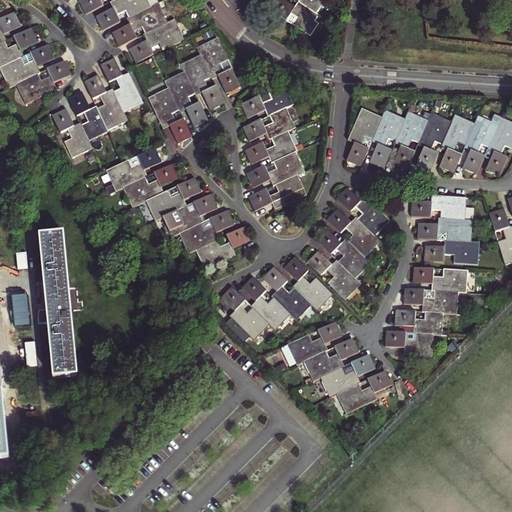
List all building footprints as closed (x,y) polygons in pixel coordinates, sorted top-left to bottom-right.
[(111,0),(113,2),(116,0),(82,0),(79,1),(85,15),(103,6),(99,0),(111,0)] [(102,31),(128,20),(151,8),(147,0),(116,0),(119,7),(96,17),(102,31)] [(319,16),(317,15),(299,3),(295,9),(282,0),(278,0),(271,11),(311,37),(319,25),(316,22),(319,16)] [(294,0),(299,3),(317,15),(325,3),(321,0),(294,0)] [(120,47),(144,36),(167,24),(158,5),(151,8),(128,20),(131,26),(114,34),(120,47)] [(0,44),(0,43),(0,36),(3,35),(21,27),(14,13),(0,20),(0,27),(1,29),(0,29),(0,44)] [(130,50),(137,63),(184,41),(174,21),(167,24),(144,36),(147,42),(130,50)] [(4,42),(0,44),(0,68),(16,61),(13,55),(20,52),(37,43),(30,30),(13,38),(17,45),(8,49),(4,42)] [(227,94),(240,88),(231,71),(224,74),(220,65),(227,61),(217,40),(197,49),(200,56),(209,75),(216,72),(218,77),(227,94)] [(21,59),(16,61),(0,68),(0,70),(9,89),(16,85),(34,77),(31,70),(37,68),(54,59),(48,46),(30,54),(34,61),(25,66),(21,59)] [(16,61),(21,59),(23,58),(20,52),(13,55),(16,61)] [(211,78),(209,75),(200,56),(181,65),(184,73),(192,90),(199,87),(202,93),(210,111),(223,105),(215,87),(207,91),(203,82),(211,78)] [(113,93),(115,96),(124,115),(144,105),(132,79),(125,82),(123,78),(114,60),(101,66),(109,83),(116,80),(121,89),(113,93)] [(38,75),(34,77),(16,85),(26,105),(52,92),(49,86),(54,84),(71,76),(64,62),(47,70),(50,77),(41,81),(38,75)] [(34,77),(38,75),(40,74),(37,68),(31,70),(34,77)] [(209,75),(211,78),(212,80),(218,77),(216,72),(209,75)] [(194,95),(192,90),(184,73),(165,83),(168,90),(176,108),(183,104),(186,110),(194,127),(207,121),(199,104),(191,107),(187,98),(194,95)] [(97,109),(99,113),(107,130),(127,121),(124,115),(115,96),(109,99),(106,94),(98,76),(85,82),(93,100),(100,97),(104,106),(97,109)] [(292,106),(283,86),(268,93),(271,100),(261,104),(258,98),(241,106),(247,119),(265,111),(271,108),(274,115),(286,109),(292,106)] [(192,90),(194,95),(195,96),(202,93),(199,87),(192,90)] [(178,111),(176,108),(168,90),(148,99),(160,125),(167,122),(170,127),(178,144),(191,138),(183,121),(176,124),(172,114),(178,111)] [(112,91),(106,94),(109,99),(115,96),(113,93),(112,91)] [(81,125),(83,129),(89,142),(109,133),(107,130),(99,113),(92,116),(90,111),(81,93),(68,99),(77,116),(83,113),(88,122),(81,125)] [(176,108),(178,111),(179,113),(186,110),(183,104),(176,108)] [(97,107),(90,111),(92,116),(99,113),(97,109),(97,107)] [(271,108),(265,111),(267,118),(270,116),(274,115),(271,108)] [(294,129),(286,109),(274,115),(270,116),(273,124),(263,128),(260,121),(242,129),(248,142),(266,134),(272,132),(275,138),(288,132),(294,129)] [(66,110),(52,116),(60,133),(67,129),(72,138),(64,142),(72,159),(92,149),(89,142),(83,129),(76,132),(74,126),(66,110)] [(406,171),(414,153),(406,150),(411,140),(418,144),(419,140),(426,143),(424,148),(416,166),(429,172),(437,154),(430,151),(434,142),(441,145),(443,141),(450,144),(447,150),(439,168),(452,174),(461,156),(454,153),(458,143),(465,147),(467,142),(473,145),(471,151),(462,170),(476,176),(484,158),(477,154),(481,145),(489,148),(490,145),(496,148),(494,153),(486,170),(500,177),(508,159),(500,156),(504,147),(511,150),(511,149),(511,124),(501,119),(498,127),(478,118),(474,126),(454,117),(451,123),(431,114),(428,122),(408,113),(405,121),(385,112),(382,119),(362,110),(350,136),(356,139),(354,144),(346,162),(360,168),(368,150),(361,147),(365,138),(372,141),(374,137),(380,140),(378,145),(370,164),(382,169),(391,151),(384,148),(388,139),(395,142),(397,137),(403,140),(401,147),(393,165),(406,171)] [(167,122),(160,125),(163,130),(170,127),(167,122)] [(76,132),(83,129),(81,125),(80,124),(74,126),(76,132)] [(297,152),(288,132),(275,138),(271,140),(274,147),(265,151),(262,144),(244,152),(251,165),(268,157),(275,155),(278,161),(295,153),(297,152)] [(272,132),(266,134),(269,140),(271,140),(275,138),(272,132)] [(372,141),(371,143),(374,144),(378,145),(380,140),(374,137),(372,141)] [(395,142),(394,144),(397,145),(401,147),(403,140),(397,137),(395,142)] [(418,144),(417,145),(420,146),(424,148),(426,143),(419,140),(418,144)] [(444,148),(447,150),(450,144),(443,141),(441,145),(441,147),(444,148)] [(467,150),(471,151),(473,145),(467,142),(465,147),(464,148),(467,150)] [(161,163),(155,149),(137,157),(141,165),(131,169),(128,162),(107,171),(116,192),(123,188),(142,180),(139,173),(144,171),(161,163)] [(304,173),(295,153),(278,161),(273,163),(276,170),(267,174),(264,167),(246,175),(252,189),(270,181),(276,178),(279,184),(297,176),(304,173)] [(275,155),(268,157),(271,164),(273,163),(278,161),(275,155)] [(128,162),(131,169),(141,165),(137,157),(128,162)] [(145,179),(142,180),(123,188),(132,208),(147,202),(158,197),(154,190),(160,188),(178,180),(172,166),(154,174),(157,181),(148,185),(145,179)] [(306,196),(297,176),(279,184),(275,186),(278,193),(269,197),(266,191),(248,199),(254,212),(272,204),(277,201),(280,208),(306,196)] [(276,178),(270,181),(273,187),(275,186),(279,184),(276,178)] [(163,194),(158,197),(147,202),(156,222),(163,218),(180,210),(177,204),(184,201),(200,193),(194,180),(163,194)] [(154,190),(158,197),(163,194),(160,188),(154,190)] [(357,221),(360,224),(374,238),(389,222),(370,203),(365,207),(360,203),(347,189),(336,200),(349,213),(355,208),(362,216),(357,221)] [(187,207),(180,210),(163,218),(172,238),(179,234),(197,226),(194,220),(200,217),(217,209),(211,196),(187,207)] [(477,266),(479,244),(470,243),(472,221),(464,221),(466,200),(437,197),(437,204),(431,204),(411,202),(410,217),(430,218),(431,211),(441,211),(441,219),(444,219),(444,227),(438,226),(418,225),(417,240),(437,241),(437,233),(448,234),(447,242),(451,242),(451,248),(444,248),(425,247),(424,262),(443,263),(443,255),(453,256),(453,264),(477,266)] [(365,198),(360,203),(365,207),(370,203),(365,198)] [(498,243),(505,265),(511,263),(511,198),(507,200),(511,215),(511,235),(509,228),(503,210),(488,214),(494,233),(502,231),(505,241),(498,243)] [(177,204),(180,210),(187,207),(184,201),(177,204)] [(277,201),(272,204),(275,210),(280,208),(277,201)] [(348,242),(351,246),(364,259),(379,243),(374,238),(360,224),(355,229),(350,224),(336,210),(326,221),(340,235),(345,229),(353,237),(348,242)] [(203,224),(197,226),(179,234),(189,255),(196,251),(213,243),(210,237),(216,234),(234,226),(228,212),(203,224)] [(194,220),(197,226),(203,224),(200,217),(194,220)] [(355,229),(360,224),(357,221),(355,219),(350,224),(355,229)] [(218,241),(213,243),(196,251),(205,271),(230,259),(226,253),(232,250),(251,242),(245,229),(227,237),(230,244),(221,248),(218,241)] [(337,263),(340,266),(355,280),(370,265),(364,259),(351,246),(346,251),(341,245),(327,232),(316,242),(330,256),(336,250),(343,257),(337,263)] [(64,234),(40,237),(54,379),(78,377),(64,234)] [(213,243),(218,241),(219,241),(216,234),(210,237),(213,243)] [(346,240),(341,245),(346,251),(351,246),(348,242),(346,240)] [(226,253),(230,259),(235,257),(232,250),(226,253)] [(317,252),(307,263),(320,276),(325,271),(333,279),(328,284),(344,301),(360,285),(355,280),(340,266),(336,271),(331,266),(317,252)] [(15,255),(0,256),(0,270),(16,269),(15,255)] [(317,312),(332,296),(315,279),(309,285),(303,278),(308,273),(294,259),(284,269),(298,283),(302,287),(297,292),(311,306),(317,312)] [(335,261),(331,266),(336,271),(340,266),(337,263),(335,261)] [(296,322),(311,306),(297,292),(294,289),(289,295),(282,288),(287,282),(273,268),(263,278),(277,292),(282,298),(277,303),(290,316),(296,322)] [(422,306),(430,307),(430,313),(425,313),(424,321),(414,320),(414,312),(395,311),(394,326),(413,327),(420,328),(419,334),(415,334),(415,342),(404,341),(404,334),(385,332),(385,347),(404,349),(409,349),(408,356),(432,357),(433,335),(440,336),(442,314),(456,315),(458,294),(466,294),(467,272),(444,271),(443,278),(433,278),(433,270),(414,269),(413,284),(432,285),(438,285),(437,292),(434,292),(433,300),(423,299),(424,291),(404,290),(403,305),(422,306)] [(275,331),(290,316),(277,303),(273,299),(268,305),(261,297),(266,292),(252,278),(242,289),(256,302),(260,307),(255,312),(270,326),(275,331)] [(293,288),(294,289),(297,292),(302,287),(298,283),(293,288)] [(254,342),(270,326),(255,312),(252,309),(247,314),(240,307),(245,302),(231,288),(221,298),(234,312),(239,316),(233,321),(254,342)] [(272,298),(273,299),(277,303),(282,298),(277,292),(272,298)] [(251,307),(252,309),(255,312),(260,307),(256,302),(251,307)] [(239,316),(234,312),(229,317),(233,321),(239,316)] [(328,359),(325,352),(321,354),(318,348),(324,345),(342,337),(335,323),(318,331),(321,338),(311,343),(308,335),(287,345),(296,365),(303,362),(312,382),(320,378),(329,398),(336,395),(345,415),(370,403),(367,397),(374,394),(391,386),(385,372),(367,380),(371,388),(362,392),(358,385),(354,387),(351,380),(357,377),(375,369),(368,356),(351,364),(354,371),(345,376),(341,368),(337,370),(334,364),(341,361),(358,353),(352,339),(334,348),(337,355),(328,359)] [(326,348),(324,345),(318,348),(321,354),(325,352),(327,351),(326,348)] [(341,361),(334,364),(337,370),(341,368),(344,367),(342,364),(341,361)] [(0,371),(0,458),(8,458),(0,371)] [(351,380),(354,387),(358,385),(360,384),(358,380),(357,377),(351,380)] [(367,397),(370,403),(377,400),(375,396),(374,394),(367,397)]
